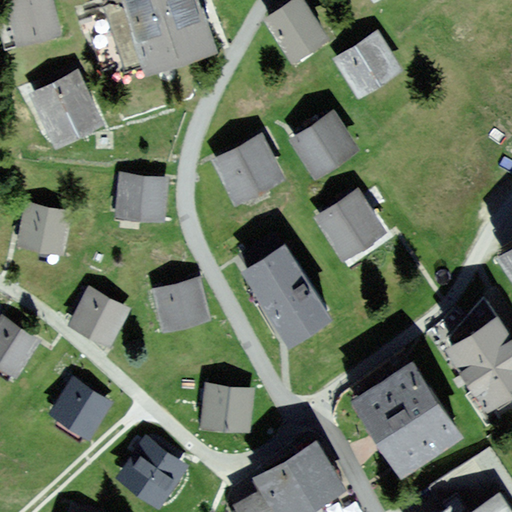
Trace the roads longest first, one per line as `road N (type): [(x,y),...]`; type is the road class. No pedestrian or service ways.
road 1 (residential): [(306,416),(283,400),(187,217),(193,130),(266,0)]
road 2 (residential): [(306,416),(262,456),(233,466),(209,457),(65,327),(0,282)]
road 3 (residential): [(306,416),(445,305),(511,198)]
road 4 (track): [(146,402),(28,511)]
